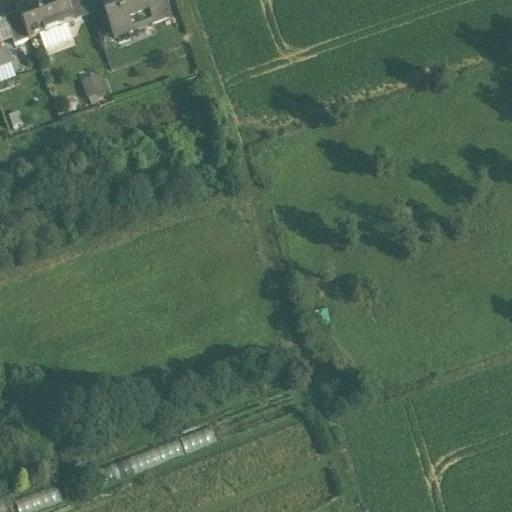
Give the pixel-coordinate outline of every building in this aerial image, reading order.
[(63,0),(51,0),(50,1),(57,17),(69,13),(63,0)] [(63,0),(69,13),(87,6),(84,0),(63,0)] [(84,0),(87,6),(90,15),(103,10),(99,0),(84,0)] [(160,0),(99,0),(103,10),(114,40),(116,40),(115,37),(129,31),(130,34),(168,20),(160,0)] [(50,1),(17,13),(21,25),(28,42),(61,29),(57,17),(50,1)] [(21,25),(17,13),(3,18),(8,29),(21,25)] [(73,25),(69,13),(57,17),(61,29),(73,25)] [(0,52),(0,71),(12,67),(6,50),(0,52)] [(97,77),(79,83),(86,100),(108,91),(104,81),(99,82),(97,77)]
